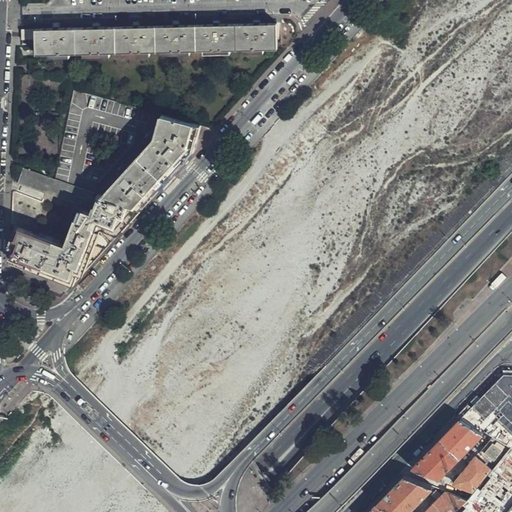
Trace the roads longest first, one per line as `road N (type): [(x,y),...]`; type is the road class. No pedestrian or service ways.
road 1 (primary): [(511,185),(236,468)]
road 2 (secondary): [(80,304),(329,26)]
road 3 (residential): [(0,16),(306,7),(329,26)]
road 4 (secondary): [(511,286),(280,511)]
road 5 (secondary): [(318,511),(511,318)]
road 6 (secondary): [(350,511),(511,348)]
road 7 (primary): [(359,367),(511,211)]
road 8 (primary): [(217,511),(359,367)]
road 9 (primary): [(241,511),(321,425),(359,367)]
road 10 (secondary): [(161,483),(65,384)]
